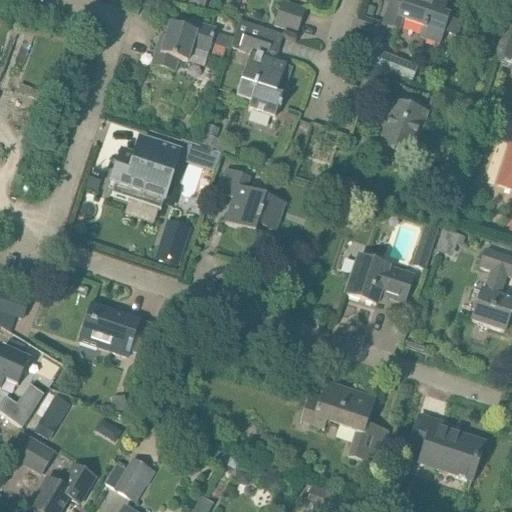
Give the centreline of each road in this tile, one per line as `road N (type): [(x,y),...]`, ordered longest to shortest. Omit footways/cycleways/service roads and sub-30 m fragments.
road 1 (residential): [(511,403),(66,255),(53,232)]
road 2 (residential): [(53,232),(116,33),(103,13),(60,0)]
road 3 (residential): [(353,100),(323,91),(317,69),(346,0)]
